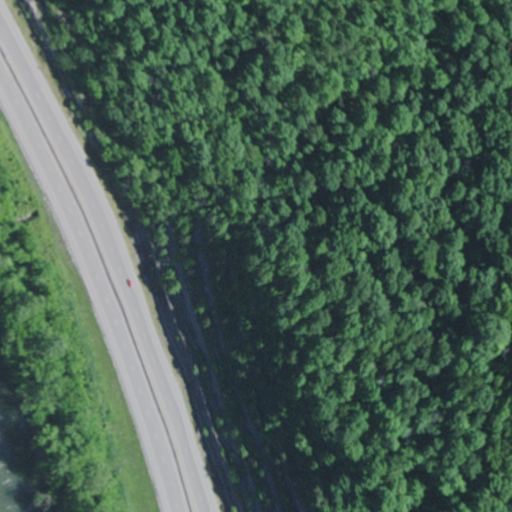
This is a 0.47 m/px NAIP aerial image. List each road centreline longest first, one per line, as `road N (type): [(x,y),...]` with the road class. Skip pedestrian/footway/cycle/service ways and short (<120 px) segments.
road 1 (trunk): [(211,511),(143,305),(0,9)]
road 2 (trunk): [(0,77),(96,279),(173,511)]
